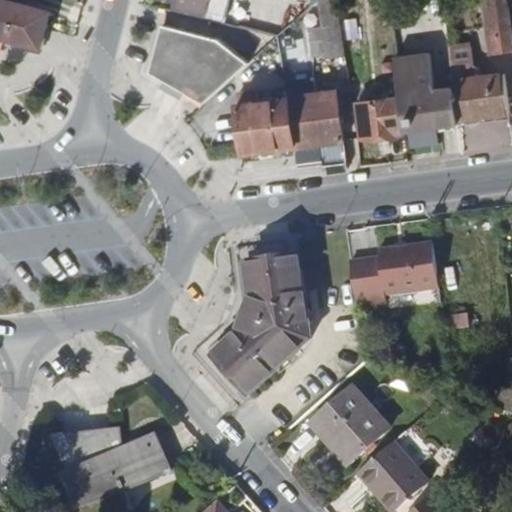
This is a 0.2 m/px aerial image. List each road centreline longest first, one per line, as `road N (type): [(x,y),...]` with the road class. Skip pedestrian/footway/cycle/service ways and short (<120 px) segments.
road 1 (secondary): [(299,206),(511,176)]
road 2 (residential): [(133,307),(154,355),(228,436)]
road 3 (residential): [(116,0),(94,85),(94,152)]
road 4 (residential): [(178,225),(172,193),(148,164),(94,152)]
road 5 (residential): [(178,225),(299,206)]
road 6 (residential): [(25,325),(4,443)]
